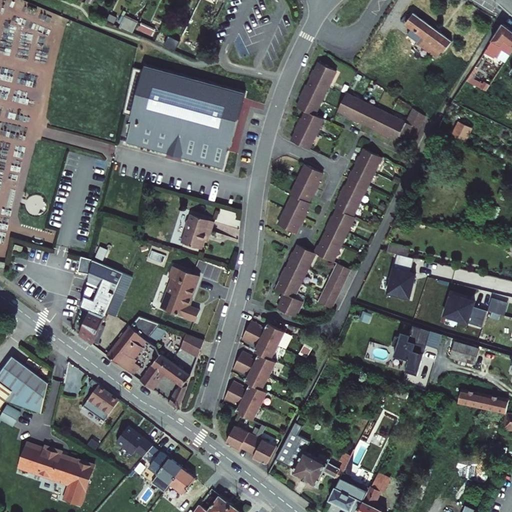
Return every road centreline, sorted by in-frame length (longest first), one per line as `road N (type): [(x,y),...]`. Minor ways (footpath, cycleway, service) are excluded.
road 1 (secondary): [(296,511),(24,313)]
road 2 (residential): [(206,410),(245,275),(267,136)]
road 3 (residential): [(267,136),(325,0)]
